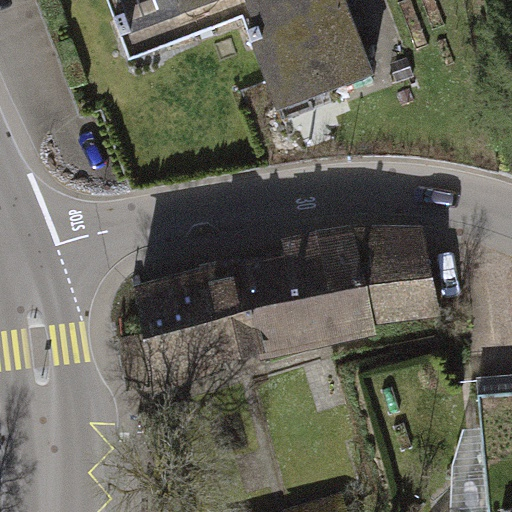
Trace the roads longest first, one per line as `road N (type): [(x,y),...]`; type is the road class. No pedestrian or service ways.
road 1 (residential): [(511,208),(394,184),(241,198),(17,249)]
road 2 (secondary): [(17,249),(41,345),(44,511)]
